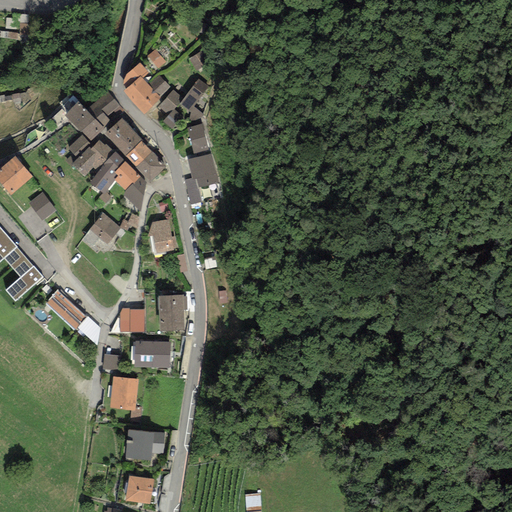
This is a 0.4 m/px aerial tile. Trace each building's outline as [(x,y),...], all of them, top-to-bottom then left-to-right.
[(28,15),(12,14),(12,18),(6,18),(5,32),(0,31),(0,35),(0,37),(19,40),(19,34),(28,34),(28,15)] [(161,60),(150,47),(141,54),(153,66),(161,60)] [(201,51),(188,60),(195,70),(208,61),(201,51)] [(149,73),(140,63),(126,75),(123,80),(122,84),(126,89),(140,76),(142,78),(149,73)] [(123,91),(145,115),(160,99),(159,97),(170,87),(159,76),(148,85),(142,78),(140,76),(126,89),(123,91)] [(208,86),(199,79),(180,104),(189,111),(193,106),(208,86)] [(20,85),(2,88),(4,102),(22,98),(20,85)] [(183,98),(173,90),(159,107),(169,115),(183,98)] [(95,119),(103,128),(109,121),(106,117),(113,112),(116,116),(123,109),(107,92),(86,110),(95,119)] [(63,115),(80,133),(82,132),(91,141),(103,128),(95,119),(86,110),(78,102),(63,115)] [(203,115),(193,106),(189,111),(190,112),(189,118),(192,121),(200,118),(203,115)] [(122,118),(104,134),(125,157),(142,140),(122,118)] [(201,124),(187,128),(194,154),(208,150),(201,124)] [(82,135),(68,148),(75,156),(89,143),(82,135)] [(152,151),(142,140),(125,157),(136,167),(152,151)] [(90,149),(93,168),(95,170),(106,160),(108,153),(111,149),(105,144),(104,145),(99,141),(90,149)] [(84,177),(93,168),(90,149),(89,147),(71,165),(84,177)] [(152,151),(136,167),(149,183),(165,167),(152,151)] [(115,173),(125,161),(115,152),(104,165),(89,183),(103,193),(99,197),(105,204),(110,198),(105,193),(115,181),(114,180),(117,176),(115,173)] [(210,154),(187,160),(192,178),(192,180),(195,179),(197,188),(217,183),(210,154)] [(32,176),(15,156),(0,168),(0,183),(10,195),(32,176)] [(126,191),(141,177),(125,161),(115,173),(117,176),(114,180),(115,181),(126,191)] [(146,183),(141,177),(126,191),(123,194),(140,212),(146,183)] [(201,202),(197,188),(195,179),(192,180),(192,178),(184,180),(190,205),(201,202)] [(56,210),(42,192),(28,203),(42,221),(56,210)] [(121,228),(103,213),(89,230),(107,245),(121,228)] [(124,222),(123,228),(138,231),(140,217),(132,216),(131,223),(124,222)] [(152,223),(147,237),(152,236),(156,253),(174,251),(169,220),(152,223)] [(7,237),(0,242),(0,261),(4,258),(17,248),(7,237)] [(6,290),(15,301),(42,277),(17,248),(4,258),(21,277),(6,290)] [(85,317),(57,292),(45,304),(75,330),(77,328),(85,317)] [(183,296),(159,296),(160,330),(184,330),(183,310),(183,297),(183,296)] [(143,333),(143,310),(129,310),(129,309),(122,309),(120,313),(119,332),(143,333)] [(87,316),(85,317),(77,328),(97,345),(100,328),(87,316)] [(170,343),(135,342),(135,346),(135,360),(134,367),(169,368),(170,343)] [(117,357),(103,355),(102,370),(115,371),(117,357)] [(138,379),(113,377),(110,408),(135,410),(138,379)] [(128,430),(125,458),(150,460),(151,452),(162,453),(163,433),(128,430)] [(154,479),(129,476),(125,501),(150,504),(154,479)] [(262,511),(261,493),(244,494),(245,511),(262,511)]
